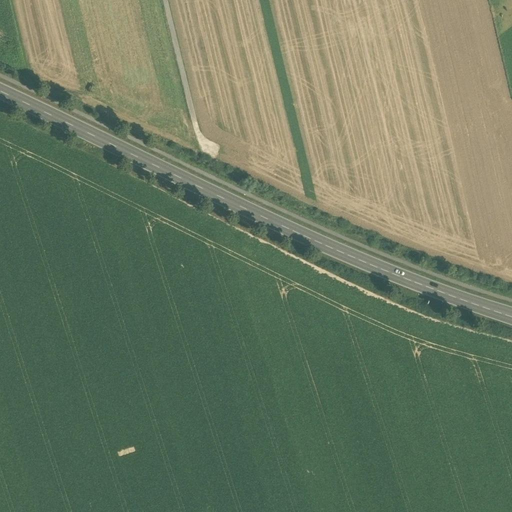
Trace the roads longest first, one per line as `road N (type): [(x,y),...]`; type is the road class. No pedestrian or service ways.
road 1 (secondary): [(511,315),(314,241),(0,92)]
road 2 (track): [(208,152),(169,0)]
